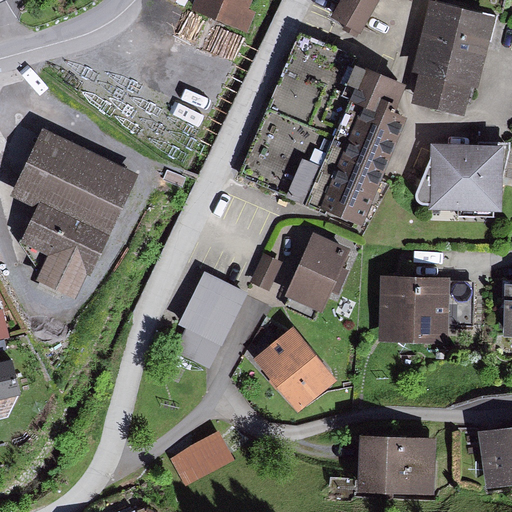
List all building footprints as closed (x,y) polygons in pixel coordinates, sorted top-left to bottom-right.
[(187,0),(166,0),(183,9),(187,0)] [(260,0),(199,0),(195,12),(248,33),(260,0)] [(376,0),(341,0),(333,15),(360,30),(376,0)] [(502,15),(446,0),(433,0),(415,67),(421,69),(414,97),(467,112),(476,78),(483,80),(502,15)] [(409,87),(367,67),(352,99),(374,109),(327,211),(368,229),(418,121),(398,112),(409,87)] [(147,178),(48,134),(20,196),(45,207),(28,246),(53,257),(39,287),(78,304),(90,276),(101,281),(147,178)] [(506,145),(436,145),(436,165),(419,200),(439,210),(505,211),(506,145)] [(311,197),(322,158),(305,153),(294,192),(311,197)] [(360,250),(320,230),(290,291),(331,311),(360,250)] [(283,267),(266,258),(254,281),(271,290),(283,267)] [(253,294),(209,275),(185,328),(228,348),(253,294)] [(450,280),(382,277),(380,340),(447,343),(450,280)] [(0,306),(0,335),(12,334),(8,306),(0,306)] [(301,332),(260,361),(296,412),(337,384),(301,332)] [(11,353),(0,356),(0,394),(22,388),(11,353)] [(511,427),(481,431),(487,491),(511,488),(511,427)] [(440,436),(369,430),(364,485),(435,491),(440,436)] [(220,435),(170,459),(184,486),(233,461),(220,435)]
